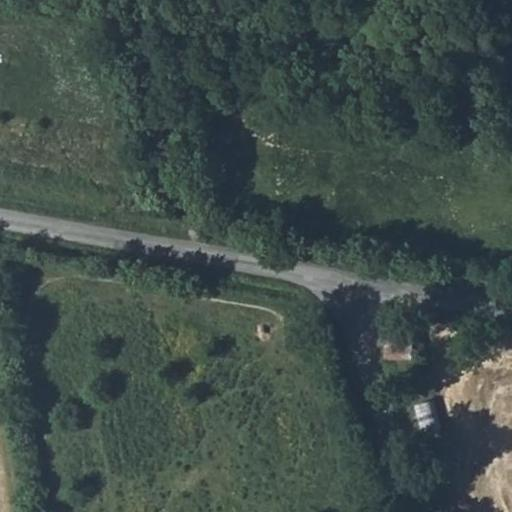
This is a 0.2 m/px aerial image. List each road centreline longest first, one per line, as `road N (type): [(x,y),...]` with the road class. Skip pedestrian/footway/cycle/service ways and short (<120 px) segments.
road 1 (unclassified): [(365,284),(0,219)]
road 2 (track): [(140,0),(172,188),(196,251)]
road 3 (unclassified): [(421,511),(357,331),(365,284)]
road 4 (unclassified): [(511,313),(365,284)]
